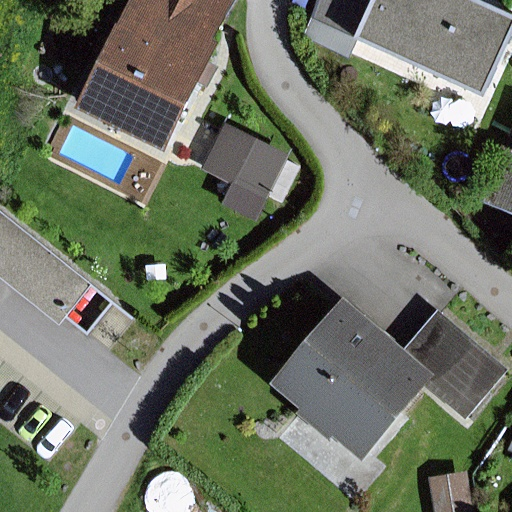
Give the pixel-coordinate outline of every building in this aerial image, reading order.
[(247,0),(141,0),(89,103),(172,145),(247,0)] [(328,0),(323,17),(365,36),(381,0),(328,0)] [(381,0),(365,36),(495,95),(511,58),(511,8),(494,0),(381,0)] [(300,153),(237,121),(213,166),(277,199),(300,153)] [(511,152),(494,204),(511,210),(511,152)] [(0,200),(0,265),(71,322),(103,283),(0,200)] [(415,350),(351,298),(279,384),(373,461),(437,383),(444,374),(415,350)] [(511,369),(511,366),(446,312),(415,350),(444,374),(437,383),(475,414),(511,369)]
